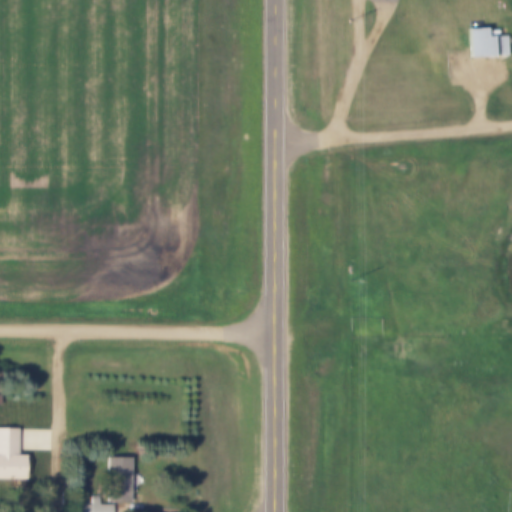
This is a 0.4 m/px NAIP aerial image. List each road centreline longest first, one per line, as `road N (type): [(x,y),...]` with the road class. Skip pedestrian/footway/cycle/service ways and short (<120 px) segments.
road 1 (primary): [(271,511),(272,0)]
road 2 (residential): [(0,324),(272,332)]
